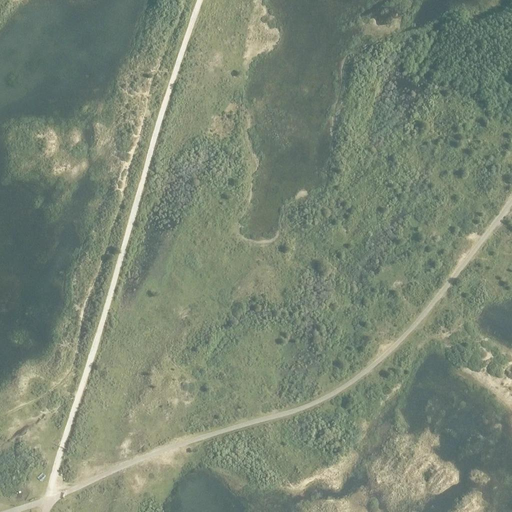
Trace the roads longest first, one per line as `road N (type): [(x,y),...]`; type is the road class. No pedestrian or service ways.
road 1 (unknown): [(0,419),(74,372),(82,307),(183,0)]
road 2 (track): [(196,0),(76,401)]
